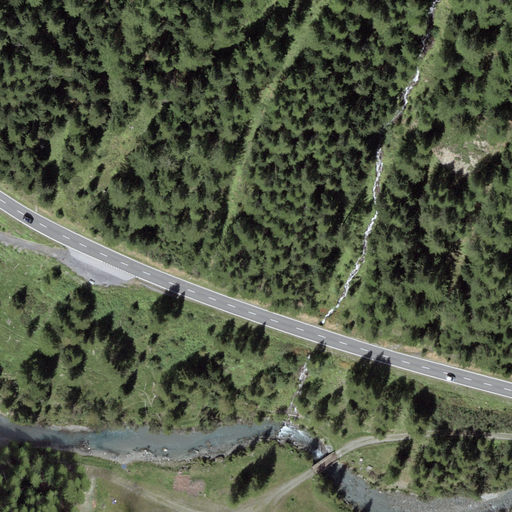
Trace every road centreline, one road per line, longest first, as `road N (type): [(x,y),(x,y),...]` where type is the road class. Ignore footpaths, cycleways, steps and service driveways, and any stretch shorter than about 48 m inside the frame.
road 1 (primary): [(511,390),(185,288),(76,242),(0,198)]
road 2 (track): [(248,511),(366,440),(511,437)]
road 3 (track): [(36,461),(90,469),(200,511)]
road 4 (track): [(0,235),(69,260),(126,265)]
